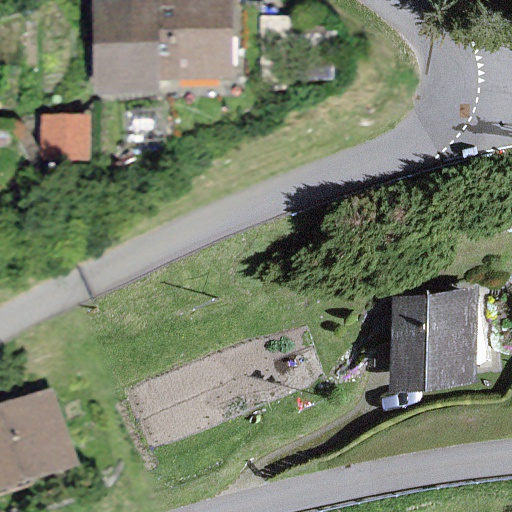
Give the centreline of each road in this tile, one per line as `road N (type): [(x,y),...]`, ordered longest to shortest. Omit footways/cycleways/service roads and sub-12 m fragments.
road 1 (unclassified): [(0,322),(177,232),(408,142),(435,119),(449,84)]
road 2 (unclassified): [(511,454),(222,511)]
